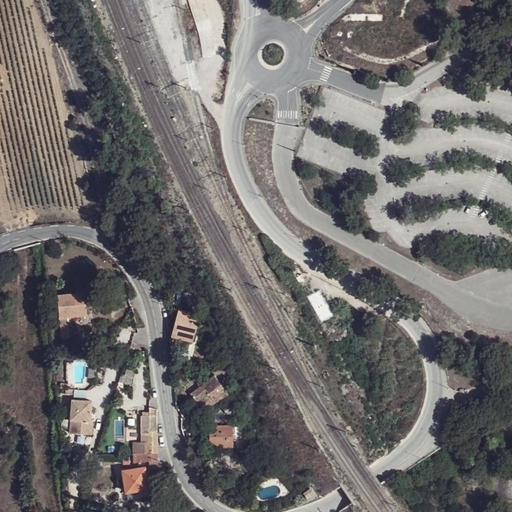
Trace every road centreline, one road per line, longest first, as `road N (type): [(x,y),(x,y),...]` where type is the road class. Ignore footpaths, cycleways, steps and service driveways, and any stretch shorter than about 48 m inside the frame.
road 1 (unclassified): [(331,502),(416,440),(436,403),(433,350),(394,306),(275,233),(237,171),(230,119)]
road 2 (tertiary): [(0,244),(39,232),(79,232),(108,243),(132,267),(156,326),(173,448),(188,486),(221,511)]
road 3 (track): [(41,0),(81,103),(95,167),(97,238)]
road 4 (track): [(230,119),(207,99),(201,78),(178,70),(156,0)]
